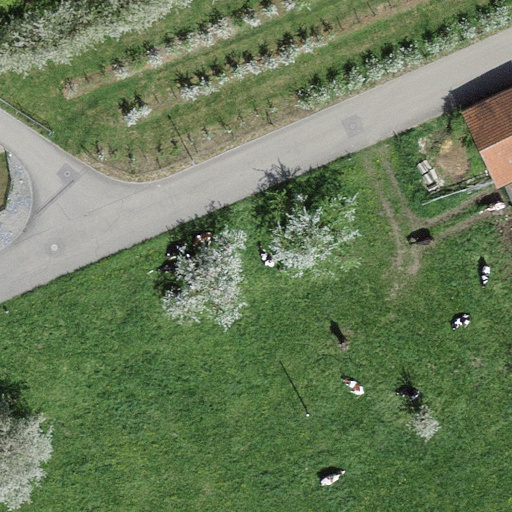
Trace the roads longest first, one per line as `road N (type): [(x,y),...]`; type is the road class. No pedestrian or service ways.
road 1 (residential): [(98,232),(511,46)]
road 2 (unclassified): [(0,139),(98,232)]
